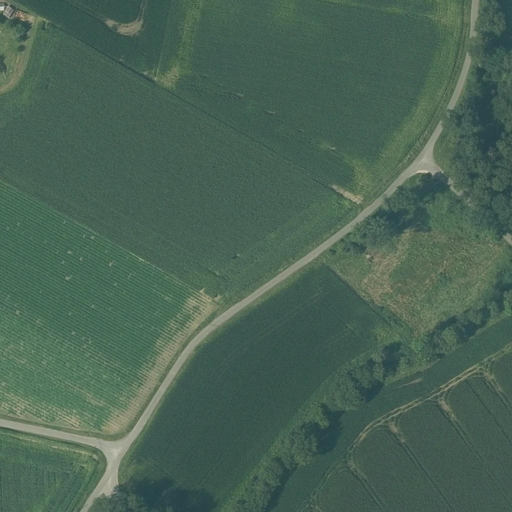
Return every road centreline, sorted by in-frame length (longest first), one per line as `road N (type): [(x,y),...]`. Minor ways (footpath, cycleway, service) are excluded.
road 1 (unclassified): [(423,157),(323,247),(192,344),(122,449)]
road 2 (unclassified): [(423,157),(450,116),(472,55),(476,0)]
road 3 (unclassified): [(0,423),(122,449)]
road 4 (unclassified): [(511,240),(423,157)]
